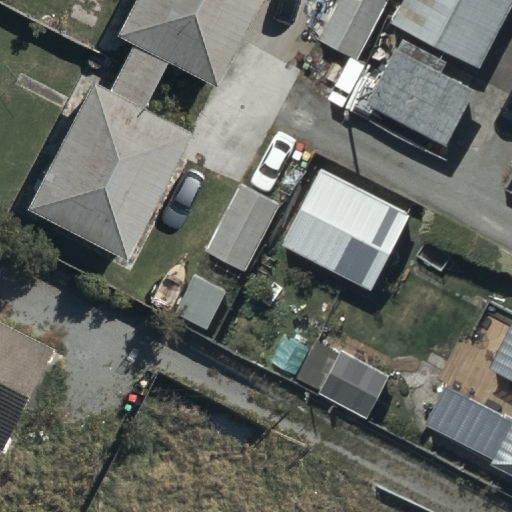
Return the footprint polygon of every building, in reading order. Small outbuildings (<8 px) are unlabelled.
[(216,82),(258,0),(141,0),(123,37),(132,41),(109,86),(99,81),(33,209),(125,257),(190,131),(150,110),(175,61),(216,82)] [(335,0),(319,24),(359,50),(391,0),(335,0)] [(474,60),(506,0),(402,0),(393,17),(474,60)] [(284,246),(373,291),(412,216),(323,170),(284,246)] [(242,178),(206,244),(244,265),(280,199),(242,178)] [(430,426),(511,470),(511,324),(487,371),(511,384),(511,416),(452,385),(430,426)] [(0,453),(1,453),(52,354),(0,327),(0,453)] [(345,348),(321,389),(369,416),(392,374),(345,348)] [(53,403),(25,459),(93,496),(128,426),(104,414),(98,425),(53,403)] [(231,492),(265,511),(315,511),(341,469),(268,427),(231,492)]
